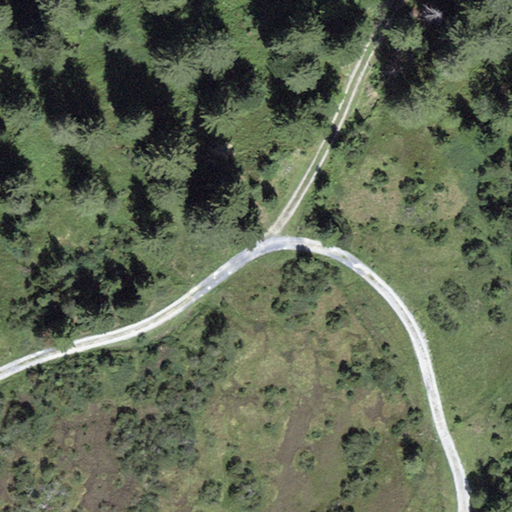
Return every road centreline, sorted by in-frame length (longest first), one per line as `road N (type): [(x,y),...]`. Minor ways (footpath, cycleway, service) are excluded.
road 1 (track): [(464,511),(422,349),(399,306),(328,250),(262,248)]
road 2 (track): [(430,0),(370,75),(262,248)]
road 3 (track): [(262,248),(145,325),(0,374)]
